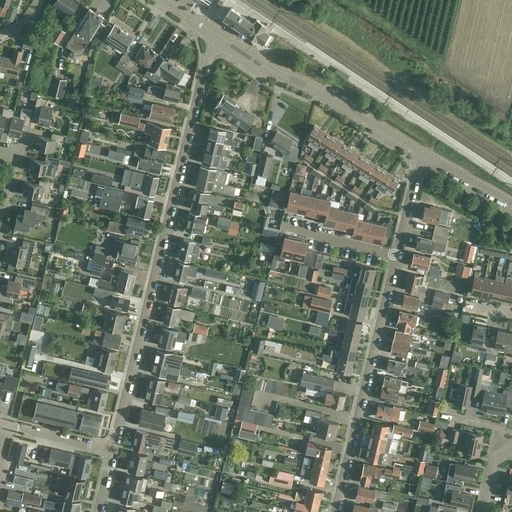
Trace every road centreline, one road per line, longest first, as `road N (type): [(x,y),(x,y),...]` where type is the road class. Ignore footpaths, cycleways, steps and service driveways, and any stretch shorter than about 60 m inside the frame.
road 1 (residential): [(112,452),(214,34)]
road 2 (residential): [(335,511),(395,254)]
road 3 (tertiary): [(426,156),(214,34)]
